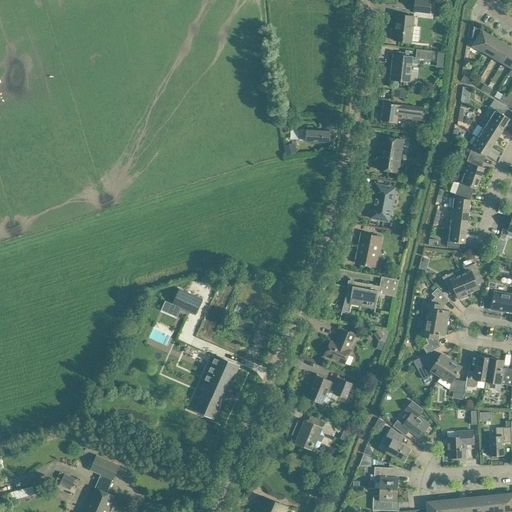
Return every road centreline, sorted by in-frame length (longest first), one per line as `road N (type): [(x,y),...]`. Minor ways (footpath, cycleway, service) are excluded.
road 1 (unclassified): [(211,511),(329,228),(350,139),(365,0)]
road 2 (track): [(0,250),(269,167),(345,166)]
